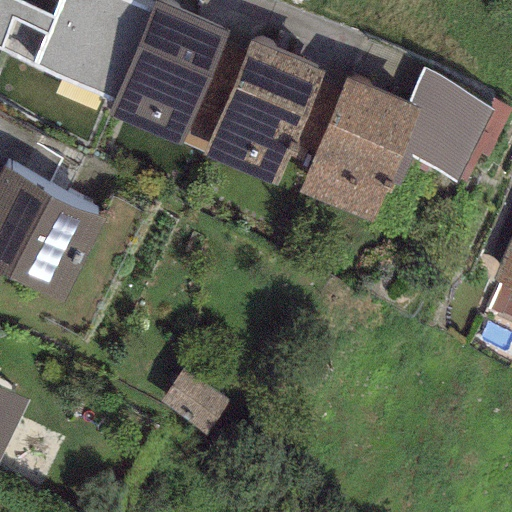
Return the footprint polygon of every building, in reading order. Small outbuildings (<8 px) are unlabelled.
[(0,0),(0,52),(111,100),(149,11),(123,0),(59,0),(51,19),(7,0),(0,0)] [(177,148),(226,34),(153,2),(149,11),(111,100),(104,117),(177,148)] [(273,186),(322,74),(249,42),(200,155),(273,186)] [(493,110),(421,69),(405,106),(415,110),(386,180),(400,184),(411,157),(455,181),(493,110)] [(405,106),(342,80),(296,191),(369,221),(386,180),(415,110),(405,106)] [(511,154),(501,179),(511,184),(511,154)] [(0,273),(60,303),(101,221),(1,171),(0,172),(0,273)] [(511,231),(490,282),(511,291),(511,231)] [(228,403),(180,370),(157,403),(205,436),(228,403)] [(0,456),(28,399),(0,385),(0,456)]
